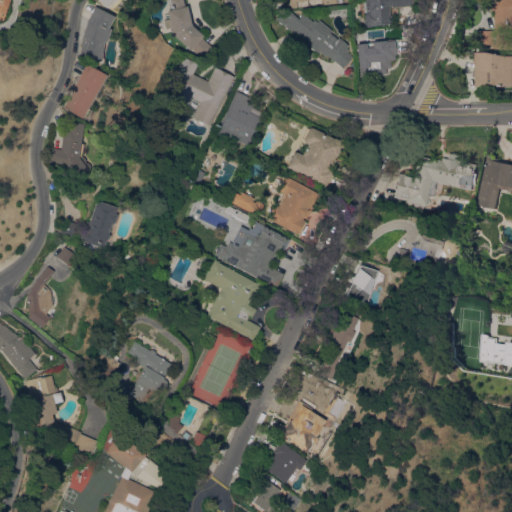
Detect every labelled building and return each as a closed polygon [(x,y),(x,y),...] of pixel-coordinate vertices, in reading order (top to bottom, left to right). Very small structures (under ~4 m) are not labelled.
[(202,35),(201,37),(209,46),(199,56),(191,49),(189,50),(175,37),(174,31),(171,32),(166,10),(169,9),(167,0),(182,0),(184,6),(186,5),(191,25),(202,35)] [(309,0),(296,1),(296,7),(286,8),(285,0),(309,0)] [(391,7),(391,5),(388,5),(389,14),(391,14),(392,23),(371,25),(371,26),(364,27),(363,14),(366,13),(364,0),(411,0),(410,5),(391,7)] [(494,0),(511,0),(511,49),(503,49),(503,48),(495,48),(495,45),(482,45),(481,31),(495,31),(494,0)] [(85,21),(92,6),(112,16),(106,27),(109,28),(105,41),(103,41),(101,60),(79,57),(81,35),(85,21)] [(331,30),(329,32),(337,38),(338,37),(348,45),(345,48),(348,50),(346,52),(352,56),(342,68),(332,60),(331,61),(319,51),(317,53),(302,40),(303,38),(295,32),(293,34),(276,20),(283,11),(286,14),(287,12),(289,14),(290,12),(298,18),(302,13),(312,21),(313,19),(317,22),(318,20),(331,30)] [(395,38),(397,52),(393,52),(393,56),(387,68),(383,68),(384,70),(377,70),(376,69),(358,71),(355,43),(366,42),(366,48),(373,48),(373,41),(395,38)] [(511,56),(511,86),(477,87),(476,53),(490,52),(506,56),(511,56)] [(197,106),(200,102),(191,98),(189,103),(166,92),(183,56),(197,63),(192,74),(207,81),(214,67),(233,76),(209,125),(192,116),(197,106)] [(87,107),(90,109),(85,117),(82,116),(81,118),(63,108),(72,91),(71,90),(86,64),(105,74),(87,107)] [(244,108),(260,116),(246,144),(240,141),(239,143),(225,135),(224,136),(221,135),(221,134),(217,131),(237,91),(249,97),(244,108)] [(168,123),(165,132),(157,129),(160,120),(168,123)] [(88,171),(74,181),(63,164),(50,162),(52,147),(60,149),(64,128),(68,129),(69,121),(83,123),(80,143),(83,144),(81,157),(79,157),(88,171)] [(291,153),(293,152),(296,152),(301,155),(307,143),(304,142),(303,141),(302,139),(301,138),(306,128),(307,128),(308,128),(311,127),(343,143),(329,171),(331,172),(323,188),(311,182),(312,180),(285,166),(291,153)] [(426,206),(406,201),(406,200),(393,197),(398,173),(405,174),(405,176),(411,177),(414,164),(417,164),(419,156),(433,159),(433,158),(440,159),(441,157),(446,158),(447,153),(450,153),(452,152),(456,153),(456,155),(459,155),(458,160),(477,164),(472,190),(436,182),(433,196),(428,194),(426,206)] [(487,159),(488,159),(488,155),(501,158),(501,161),(511,163),(511,190),(499,188),(496,209),(477,205),(487,159)] [(281,192),(276,190),(284,175),(317,194),(310,206),(312,207),(304,221),(305,222),(298,235),(267,218),(281,192)] [(253,198),(252,201),(254,202),(256,201),(258,201),(260,201),(262,204),(262,207),(259,210),(255,209),(253,208),(251,213),(234,204),(241,191),(253,198)] [(116,206),(114,213),(116,214),(113,224),(111,223),(108,233),(110,235),(109,237),(106,238),(103,248),(79,240),(85,220),(89,221),(96,200),(116,206)] [(282,273),(273,288),(262,279),(243,270),(245,267),(221,255),(223,251),(214,247),(217,240),(220,242),(232,220),(233,220),(234,216),(224,211),(228,204),(247,214),(246,216),(248,217),(245,222),(252,225),(255,220),(275,231),(289,238),(283,249),(278,246),(268,263),(270,264),(268,266),(282,273)] [(75,223),(71,237),(58,233),(63,219),(75,223)] [(407,250),(409,243),(414,244),(417,233),(426,235),(426,236),(445,242),(443,250),(441,250),(439,257),(441,258),(436,274),(392,260),(396,247),(407,250)] [(63,246),(74,254),(67,264),(56,256),(63,246)] [(213,260),(254,282),(255,281),(260,284),(254,296),(252,295),(247,304),(255,308),(251,317),(248,316),(246,319),(259,326),(252,340),(206,316),(220,288),(203,279),(213,260)] [(375,270),(355,263),(344,296),(364,302),(375,270)] [(45,313),(50,316),(42,327),(27,317),(28,315),(26,295),(30,289),(29,289),(47,266),(53,271),(43,284),(44,284),(42,287),(45,289),(47,287),(50,289),(52,305),(45,313)] [(337,363),(338,364),(336,369),(331,379),(317,372),(332,341),(330,340),(346,307),(360,314),(352,332),(355,333),(350,342),(348,341),(337,363)] [(34,353),(28,359),(35,367),(25,377),(16,368),(15,368),(2,350),(0,348),(0,322),(3,325),(3,324),(13,332),(14,332),(17,336),(18,335),(34,353)] [(511,373),(478,369),(482,332),(490,333),(490,337),(511,340),(511,373)] [(155,354),(171,364),(162,378),(166,380),(167,382),(167,384),(166,386),(166,387),(164,390),(162,390),(160,390),(157,388),(146,405),(128,393),(143,368),(135,363),(138,359),(127,352),(134,340),(149,350),(151,349),(155,351),(155,354)] [(117,361),(120,362),(113,375),(104,371),(112,353),(119,356),(117,361)] [(50,373),(54,387),(56,387),(57,392),(60,391),(62,401),(54,403),(56,413),(52,414),(53,419),(80,431),(79,433),(96,440),(90,454),(74,447),(41,433),(45,425),(44,423),(36,425),(25,380),(50,373)] [(311,376),(326,384),(323,390),(328,392),(318,414),(298,404),(311,376)] [(183,425),(177,433),(168,425),(171,409),(181,414),(179,422),(183,425)] [(323,425),(317,436),(318,438),(315,444),(312,444),(307,452),(281,436),(283,432),(282,431),(288,419),(290,421),(297,410),(323,425)] [(63,511),(64,510),(68,511),(102,511),(120,477),(119,476),(124,467),(104,451),(105,450),(101,446),(110,429),(118,436),(120,433),(145,454),(131,471),(127,479),(156,493),(146,511),(63,511)] [(207,437),(201,447),(190,441),(196,430),(207,437)] [(264,467),(275,452),(273,450),(280,440),(307,460),(301,470),(297,467),(291,475),(285,483),(264,467)] [(148,460),(165,474),(158,488),(135,476),(148,460)] [(281,489),(267,511),(249,499),(263,478),(281,489)] [(290,491),(302,499),(295,509),(284,501),(290,491)]
